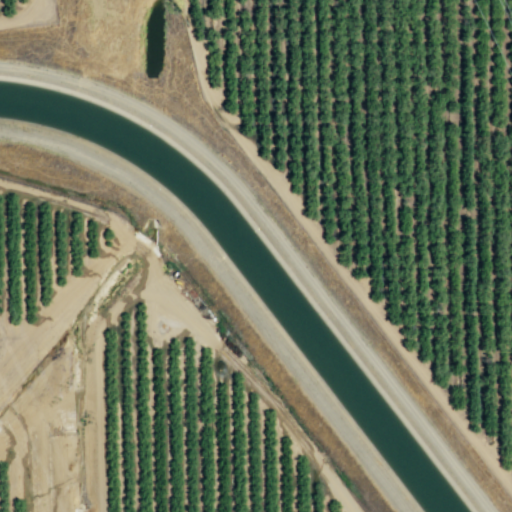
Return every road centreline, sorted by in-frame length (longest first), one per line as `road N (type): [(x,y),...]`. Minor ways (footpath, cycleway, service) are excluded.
road 1 (track): [(511,489),(214,103),(188,0)]
road 2 (track): [(99,381),(102,511)]
